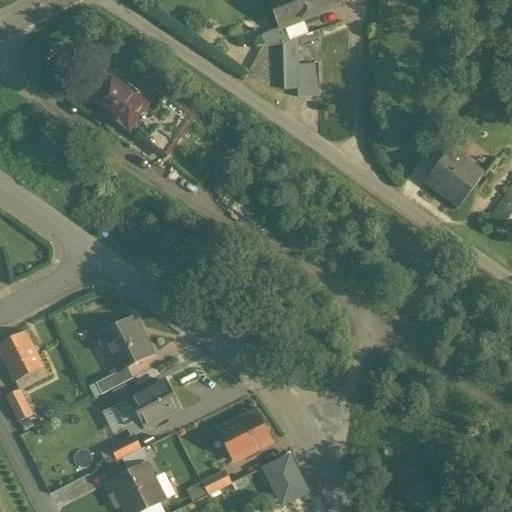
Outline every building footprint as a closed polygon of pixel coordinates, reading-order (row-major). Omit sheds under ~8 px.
[(332,0),(269,0),(280,28),(280,30),(285,28),(335,7),(332,0)] [(280,28),(262,35),(266,44),(285,43),(291,43),(285,28),(280,30),(280,28)] [(54,37),(40,44),(47,57),(61,51),(54,37)] [(81,38),(76,44),(95,58),(100,51),(81,38)] [(291,43),(285,43),(286,67),(298,66),(298,48),(298,42),(291,43)] [(298,66),(286,67),(287,91),(298,91),(299,90),(298,66)] [(318,66),(298,66),(299,90),(298,91),(299,99),(320,98),(318,66)] [(92,106),(130,132),(132,129),(137,132),(151,142),(164,123),(150,113),(146,110),(148,107),(111,80),(92,106)] [(184,122),(164,107),(158,103),(150,113),(164,123),(151,142),(137,132),(132,139),(159,158),(184,122)] [(445,128),(427,153),(441,163),(450,150),(459,138),(445,128)] [(483,174),(450,150),(441,163),(425,184),(459,209),(483,174)] [(511,184),(487,222),(511,240),(511,184)] [(153,356),(134,319),(100,336),(119,373),(119,374),(128,369),(153,356)] [(48,377),(26,333),(0,346),(0,354),(19,392),(20,392),(48,377)] [(128,369),(119,374),(119,373),(96,385),(102,396),(134,380),(128,369)] [(165,383),(129,401),(139,422),(144,430),(180,412),(165,383)] [(32,417),(20,392),(19,392),(7,398),(20,423),(32,417)] [(129,401),(115,408),(126,428),(139,422),(129,401)] [(112,436),(126,428),(115,408),(101,415),(112,436)] [(269,445),(254,415),(218,433),(233,463),(269,445)] [(135,436),(111,449),(117,462),(122,460),(142,450),(135,436)] [(142,450),(122,460),(128,471),(150,460),(145,449),(142,450)] [(264,467),(283,507),(314,493),(295,453),(264,467)] [(147,465),(111,483),(116,493),(123,507),(125,511),(143,511),(160,504),(163,502),(152,481),(154,480),(147,465)] [(152,481),(163,502),(176,496),(165,474),(154,480),(152,481)] [(224,475),(203,486),(209,496),(230,485),(224,475)] [(109,497),(116,511),(123,507),(116,493),(109,497)]
